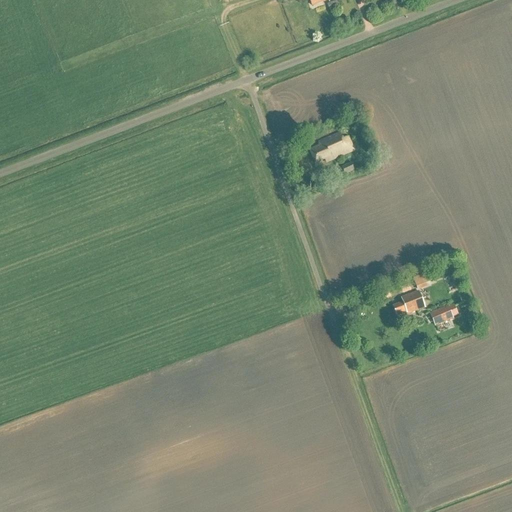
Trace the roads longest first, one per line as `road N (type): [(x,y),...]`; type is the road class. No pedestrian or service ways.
road 1 (unclassified): [(0,177),(463,0)]
road 2 (track): [(244,84),(402,511)]
